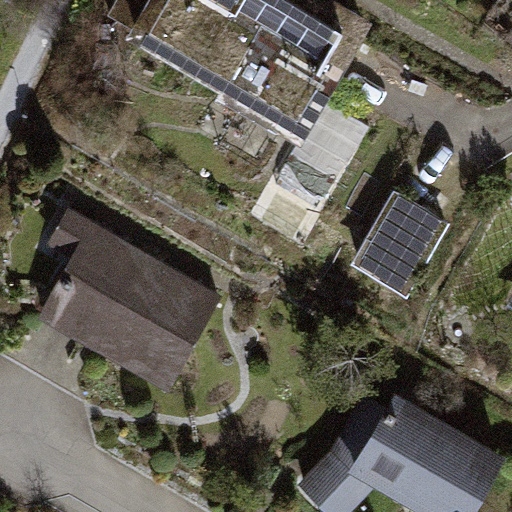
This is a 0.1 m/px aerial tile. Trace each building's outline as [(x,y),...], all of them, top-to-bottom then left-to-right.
[(148,0),(129,33),(307,138),(373,19),(336,0),(148,0)] [(237,114),(226,142),(273,160),(283,131),(237,114)] [(454,222),(396,188),(353,262),(407,295),(454,222)] [(40,313),(169,389),(225,294),(70,205),(48,243),(73,256),(40,313)] [(478,511),(510,455),(380,378),(331,455),(299,484),(326,511),(354,511),(379,487),(423,511),(478,511)]
